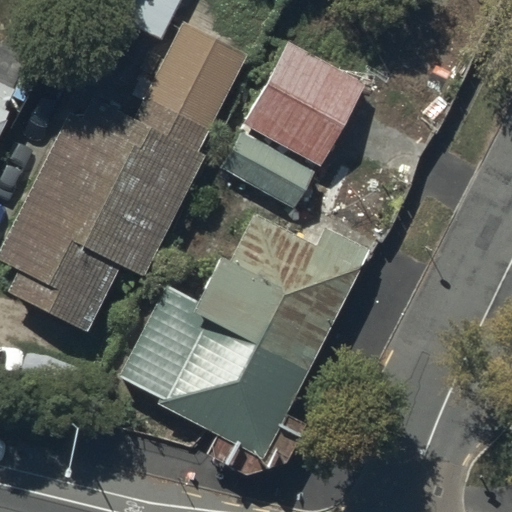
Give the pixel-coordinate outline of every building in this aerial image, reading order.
[(180,0),(110,0),(103,15),(161,42),(180,0)] [(246,60),(183,28),(134,125),(92,103),(82,122),(72,117),(0,258),(0,263),(21,274),(10,296),(84,334),(117,269),(145,283),(206,164),(196,159),(246,60)] [(369,90),(291,46),(244,128),(322,172),(369,90)] [(0,134),(18,98),(0,89),(0,134)] [(314,177),(243,136),(223,171),(294,212),(314,177)] [(164,292),(119,383),(160,403),(156,411),(216,441),(207,460),(244,478),(253,460),(267,467),(371,256),(325,233),(316,250),(255,220),(230,271),(221,266),(200,310),(164,292)]
